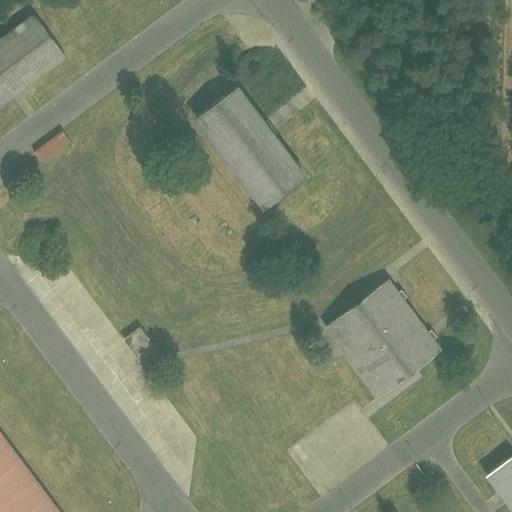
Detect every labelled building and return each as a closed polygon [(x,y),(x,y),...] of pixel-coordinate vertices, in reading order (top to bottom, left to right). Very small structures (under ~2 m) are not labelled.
[(0,116),(68,64),(36,22),(0,49),(0,116)] [(309,180),(239,90),(193,125),(263,216),(309,180)] [(46,164),(77,141),(68,129),(38,152),(46,164)] [(325,336),(382,410),(444,362),(387,288),(325,336)] [(139,324),(122,336),(140,361),(157,349),(139,324)] [(58,511),(0,435),(0,511),(58,511)] [(511,511),(511,466),(489,484),(510,511),(511,511)]
